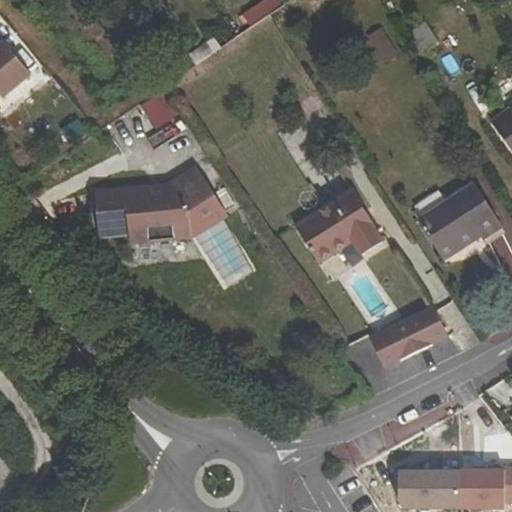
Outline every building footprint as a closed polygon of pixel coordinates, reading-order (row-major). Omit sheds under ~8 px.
[(145,24),(168,55),(181,45),(157,15),(145,24)] [(0,94),(3,98),(32,74),(1,37),(0,37),(0,94)] [(511,104),(509,107),(511,109),(491,123),(511,151),(511,104)] [(176,185),(96,193),(100,239),(131,236),(131,246),(192,241),(190,214),(210,199),(194,173),(176,185)] [(483,242),(502,229),(473,186),(418,221),(444,262),(481,238),(483,242)] [(362,259),(384,245),(351,194),(296,228),(319,266),(353,245),(362,259)] [(385,373),(448,339),(433,312),(371,346),(385,373)] [(459,469),(398,469),(398,508),(459,508),(459,469)] [(504,469),(459,469),(459,508),(504,508),(504,504),(504,469)]
